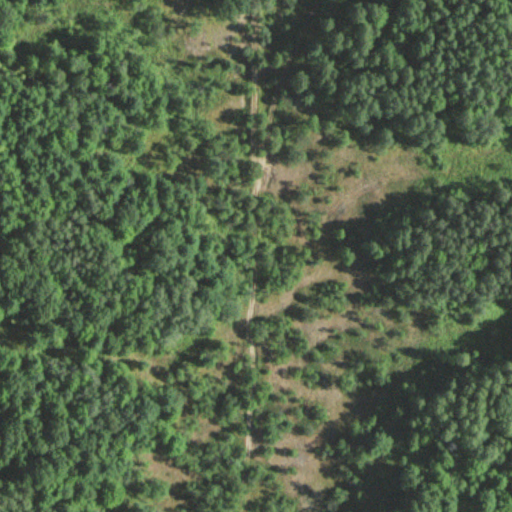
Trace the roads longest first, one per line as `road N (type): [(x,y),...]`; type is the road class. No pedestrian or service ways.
road 1 (track): [(242,511),(254,374),(248,325),(256,263),(255,0)]
road 2 (track): [(316,0),(275,93),(253,208)]
